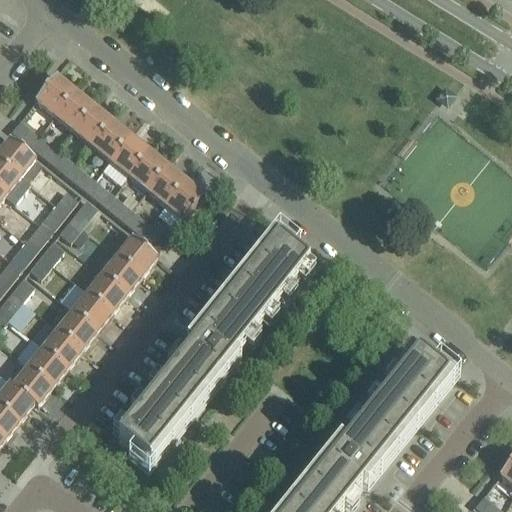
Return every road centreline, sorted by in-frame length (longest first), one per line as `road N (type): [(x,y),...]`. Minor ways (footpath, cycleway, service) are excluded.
road 1 (residential): [(269,185),(69,425),(34,481)]
road 2 (residential): [(510,380),(269,185)]
road 3 (residential): [(269,185),(51,12)]
road 4 (residential): [(407,511),(510,380)]
road 5 (tertiary): [(375,0),(511,84)]
